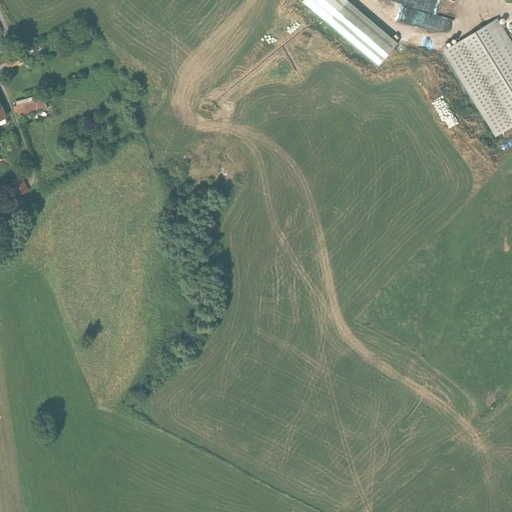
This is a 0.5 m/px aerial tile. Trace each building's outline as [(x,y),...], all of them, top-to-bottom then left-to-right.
[(399,44),(346,0),(301,0),(301,1),(379,67),(399,44)] [(386,0),(440,12),(442,0),(386,0)] [(511,41),(498,19),(444,53),(496,138),(511,128),(511,41)] [(0,56),(0,57),(3,66),(25,58),(20,48),(0,56)] [(35,96),(16,102),(19,112),(46,104),(43,93),(34,95),(35,96)] [(23,172),(12,177),(17,189),(28,185),(23,172)]
